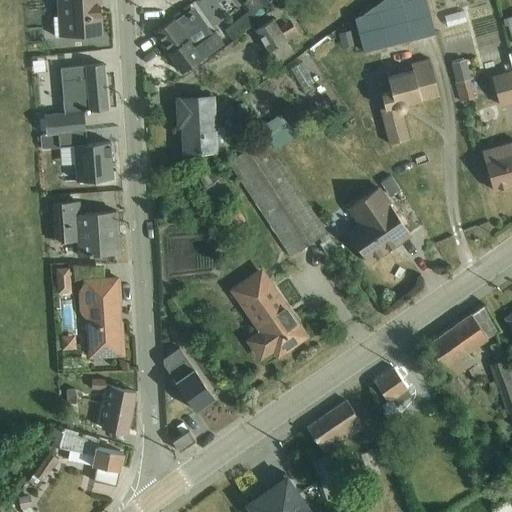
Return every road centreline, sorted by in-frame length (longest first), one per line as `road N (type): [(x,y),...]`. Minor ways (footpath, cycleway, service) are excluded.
road 1 (unclassified): [(123,0),(153,499)]
road 2 (tertiary): [(153,499),(511,251)]
